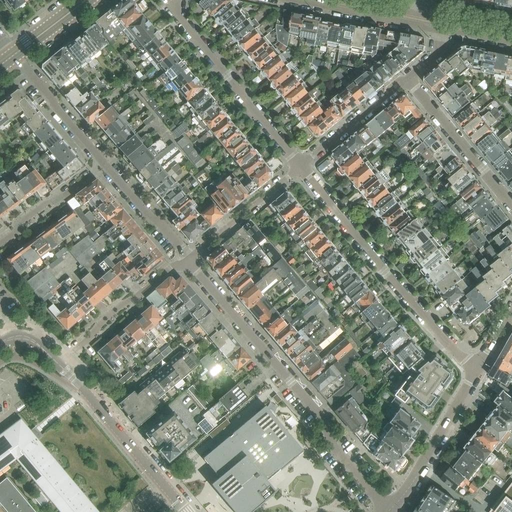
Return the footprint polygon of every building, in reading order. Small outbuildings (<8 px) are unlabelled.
[(24,3),(24,2),(22,0),(3,0),(7,4),(10,4),(14,10),(19,7),(20,7),(23,4),(24,3)] [(125,0),(122,3),(121,2),(95,23),(96,25),(100,30),(103,28),(104,29),(106,28),(133,6),(134,6),(133,6),(134,5),(134,3),(131,0),(125,0)] [(218,0),(194,0),(197,2),(205,13),(207,11),(212,7),(211,5),(218,0)] [(214,16),(233,1),(230,0),(218,0),(211,5),(212,7),(207,11),(212,17),(214,16)] [(510,0),(496,0),(496,4),(495,6),(496,7),(496,8),(503,9),(505,7),(509,8),(510,4),(510,0)] [(239,2),(234,1),(233,1),(214,16),(218,20),(217,23),(219,25),(222,26),(224,24),(240,11),(235,6),(239,2)] [(122,31),(140,16),(133,6),(106,28),(104,29),(103,28),(100,30),(109,41),(122,31)] [(248,19),(251,17),(243,8),(240,11),(224,24),(231,33),(249,19),(248,19)] [(292,13),(284,11),(281,24),(283,25),(282,27),(277,26),(276,28),(278,42),(280,44),(286,47),(288,34),(292,13)] [(290,34),(300,36),(304,17),(300,16),(300,14),(292,13),(288,34),(290,34)] [(146,22),(140,16),(122,31),(132,43),(136,40),(150,28),(150,27),(151,25),(148,22),(146,22)] [(315,45),(320,20),(315,19),(314,17),(308,16),(306,17),(304,17),(300,36),(299,39),(310,41),(309,44),(315,45)] [(255,19),(251,23),(249,19),(231,33),(234,37),(233,39),(236,42),(238,42),(239,42),(256,28),(260,25),(255,19)] [(328,47),(332,22),(325,21),(325,23),(321,22),(321,21),(320,20),(315,45),(328,47)] [(340,24),(332,22),(328,47),(339,50),(341,39),(344,27),(340,26),(340,24)] [(351,27),(350,26),(346,25),(344,26),(344,27),(341,39),(339,50),(351,52),(356,28),(351,27)] [(108,44),(94,26),(85,33),(99,51),(105,58),(110,54),(105,49),(105,50),(103,48),(108,44)] [(369,30),(368,30),(356,27),(356,28),(351,52),(363,55),(369,30)] [(151,28),(150,28),(136,40),(139,44),(136,46),(140,51),(158,36),(151,28)] [(246,52),(264,37),(256,28),(239,42),(239,43),(238,45),(241,49),(244,49),(246,52)] [(376,55),(377,55),(377,53),(379,47),(380,41),(381,32),(377,31),(376,29),(371,28),(369,30),(363,55),(371,56),(373,58),(376,55)] [(381,32),(380,41),(386,42),(399,45),(400,43),(401,34),(382,30),(381,32)] [(74,41),(95,67),(98,64),(98,63),(95,60),(92,57),(99,51),(85,33),(79,38),(78,38),(74,41)] [(424,38),(423,38),(408,35),(408,36),(401,34),(400,43),(399,45),(404,45),(406,48),(424,52),(425,47),(423,47),(425,40),(424,39),(424,38)] [(146,53),(149,57),(164,44),(160,39),(158,36),(140,51),(143,55),(146,53)] [(272,47),(266,40),(264,37),(246,52),(249,55),(249,58),(251,61),(254,61),(272,47)] [(95,67),(74,41),(71,44),(69,44),(64,48),(80,67),(86,61),(89,65),(89,66),(91,69),(93,69),(95,67)] [(386,42),(380,41),(379,47),(395,50),(398,48),(410,63),(411,63),(424,52),(406,48),(404,45),(399,45),(386,42)] [(165,45),(164,44),(149,57),(147,59),(149,57),(153,61),(150,63),(154,68),(172,53),(170,50),(165,45)] [(280,44),(277,48),(284,52),(287,48),(286,47),(280,44)] [(273,47),(272,47),(254,61),(257,64),(257,67),(259,71),(262,70),(281,55),(277,50),(275,50),(273,47)] [(459,51),(456,53),(464,63),(469,70),(472,67),(476,49),(467,47),(463,48),(459,50),(459,51)] [(88,77),(80,67),(64,48),(56,54),(71,70),(74,68),(84,81),(88,77)] [(389,56),(402,71),(410,63),(398,48),(395,50),(389,55),(389,56)] [(477,71),(482,72),(486,53),(486,51),(476,49),(472,67),(478,68),(477,71)] [(494,75),(498,53),(491,52),(489,53),(486,53),(482,72),(494,75)] [(172,53),(154,68),(157,72),(160,69),(164,73),(178,61),(174,56),(174,55),(172,53)] [(464,63),(456,53),(448,60),(447,60),(455,70),(461,77),(469,70),(464,63)] [(505,57),(505,54),(498,53),(494,75),(506,77),(510,57),(505,57)] [(71,70),(56,54),(49,59),(60,72),(67,81),(68,80),(74,75),(71,70)] [(269,80),(289,64),(281,55),(262,70),(262,71),(261,73),(265,77),(267,77),(269,80)] [(305,61),(309,64),(311,65),(312,64),(312,60),(313,56),(308,55),(305,61)] [(393,77),(402,71),(389,56),(384,60),(381,63),(393,77)] [(67,81),(60,72),(49,59),(41,66),(41,70),(50,80),(61,92),(71,84),(68,80),(67,81)] [(132,71),(136,68),(129,60),(126,63),(132,71)] [(312,60),(312,64),(318,68),(319,66),(323,69),(324,63),(312,60)] [(448,77),(449,77),(449,76),(448,75),(455,70),(447,60),(439,66),(439,67),(448,77)] [(178,61),(164,73),(159,77),(163,81),(164,80),(168,85),(186,70),(184,68),(179,62),(178,61)] [(298,71),(291,62),(289,64),(269,80),(272,84),(272,86),(275,89),(277,89),(296,73),(298,71)] [(386,83),(393,77),(381,63),(374,69),(386,83)] [(311,65),(309,64),(316,73),(319,70),(320,70),(311,65)] [(449,77),(448,77),(439,67),(425,78),(425,83),(432,92),(444,82),(447,79),(447,80),(450,78),(449,77)] [(127,76),(131,72),(127,68),(123,71),(127,76)] [(188,73),(186,70),(168,85),(172,89),(175,87),(178,91),(193,79),(188,73)] [(312,81),(322,73),(319,70),(316,73),(310,78),(312,81)] [(376,91),(359,71),(355,74),(359,78),(357,80),(353,75),(351,77),(354,81),(368,98),(376,91)] [(384,85),(376,75),(359,71),(376,91),(384,85)] [(301,79),(297,74),(296,73),(277,89),(276,92),(279,95),(282,95),(285,98),(304,83),(301,79)] [(133,75),(127,80),(131,84),(137,80),(133,75)] [(198,82),(195,79),(193,79),(178,91),(184,97),(183,98),(187,102),(202,91),(198,85),(198,82)] [(453,86),(447,80),(447,79),(444,82),(432,92),(438,99),(453,86)] [(354,81),(350,85),(346,81),(343,83),(360,104),(368,98),(354,81)] [(293,107),(312,92),(304,83),(285,98),(288,102),(287,105),(289,108),(293,107)] [(352,111),(360,104),(343,83),(339,87),(344,93),(340,96),(352,111)] [(85,87),(78,92),(71,84),(61,92),(73,107),(90,93),(88,91),(85,87)] [(446,108),(470,88),(466,84),(459,90),(455,85),(453,86),(438,99),(442,104),(446,108)] [(95,86),(88,91),(90,93),(73,107),(89,125),(94,121),(110,107),(112,106),(110,103),(109,103),(108,102),(102,107),(93,97),(99,91),(100,91),(96,86),(95,86)] [(466,97),(473,92),(470,88),(446,108),(449,112),(453,117),(471,103),(466,97)] [(147,103),(151,99),(143,90),(139,93),(147,103)] [(20,91),(17,91),(15,92),(13,92),(10,94),(10,96),(6,99),(19,116),(22,113),(23,114),(24,113),(22,111),(18,106),(19,105),(18,103),(26,97),(20,91)] [(207,96),(202,91),(187,102),(192,108),(189,111),(192,114),(210,100),(207,96)] [(319,101),(313,93),(312,92),(293,107),(292,111),(294,114),(297,114),(300,117),(319,101)] [(352,111),(340,96),(339,95),(330,102),(334,106),(344,118),(352,111)] [(409,98),(408,97),(403,96),(393,104),(404,117),(405,119),(412,114),(414,116),(408,122),(412,127),(424,117),(417,108),(409,98)] [(25,123),(38,112),(26,97),(18,103),(19,105),(18,106),(22,111),(24,113),(23,114),(24,116),(21,119),(25,123)] [(153,110),(156,108),(158,106),(152,98),(151,99),(147,103),(153,110)] [(0,110),(8,121),(13,117),(14,119),(19,116),(6,99),(5,99),(4,99),(0,102),(0,103),(0,110)] [(210,100),(192,114),(195,117),(194,119),(199,125),(218,109),(212,103),(213,103),(210,100)] [(511,111),(511,109),(511,100),(508,100),(503,103),(511,112),(511,111)] [(307,126),(321,115),(327,110),(319,101),(300,117),(307,126)] [(396,126),(405,119),(404,117),(393,104),(385,112),(388,116),(396,126)] [(481,112),(473,104),(454,119),(462,128),(479,114),(481,112)] [(119,116),(120,115),(112,106),(110,107),(94,121),(102,130),(119,116)] [(331,128),(344,118),(334,106),(327,111),(327,110),(321,115),(331,128)] [(163,122),(166,120),(156,108),(153,110),(163,122)] [(498,112),(499,111),(496,108),(491,113),(489,111),(484,115),(482,113),(480,115),(479,114),(462,128),(469,137),(493,116),(498,112)] [(208,133),(225,118),(218,109),(199,125),(203,130),(205,129),(208,133)] [(0,127),(8,121),(0,110),(0,127)] [(102,130),(110,139),(125,126),(128,124),(122,117),(124,118),(130,112),(129,110),(126,111),(125,111),(120,115),(119,116),(102,130)] [(398,138),(403,134),(396,126),(388,116),(385,112),(384,111),(375,119),(386,132),(390,128),(398,138)] [(27,136),(32,133),(46,121),(38,112),(25,123),(21,126),(20,127),(27,136)] [(496,120),(501,115),(498,112),(493,116),(469,137),(476,146),(492,132),(495,130),(491,126),(497,121),(496,120)] [(151,114),(145,120),(148,124),(154,118),(151,114)] [(321,137),(331,128),(321,115),(307,126),(315,136),(321,137)] [(215,137),(218,140),(234,127),(232,125),(231,125),(228,122),(228,121),(225,118),(208,133),(211,137),(213,135),(215,137)] [(394,144),(399,151),(403,148),(412,141),(431,125),(425,118),(394,144)] [(366,126),(377,139),(379,138),(386,132),(375,119),(366,126)] [(48,151),(61,139),(46,121),(32,133),(48,151)] [(16,130),(20,127),(21,126),(18,122),(13,126),(16,130)] [(177,127),(176,128),(171,132),(177,139),(184,133),(186,135),(190,132),(187,128),(187,126),(186,126),(183,122),(177,127)] [(119,149),(135,135),(134,134),(135,133),(128,124),(125,126),(110,139),(119,149)] [(415,150),(437,132),(435,130),(431,125),(412,141),(415,145),(411,148),(414,151),(415,150)] [(383,146),(377,139),(366,126),(357,134),(367,145),(368,146),(373,143),(378,149),(378,150),(383,146)] [(234,127),(218,140),(225,149),(241,136),(234,127)] [(419,152),(422,155),(442,138),(438,134),(437,132),(415,150),(418,153),(419,152)] [(492,132),(476,146),(484,155),(499,143),(500,142),(492,132)] [(149,139),(145,134),(140,139),(137,136),(136,134),(135,135),(119,149),(120,151),(122,153),(122,158),(128,165),(146,149),(149,147),(146,144),(143,146),(142,145),(149,139)] [(352,138),(362,150),(367,145),(357,134),(352,138)] [(207,138),(207,137),(205,135),(197,142),(200,145),(207,138)] [(232,158),(248,145),(241,136),(225,149),(232,158)] [(182,150),(189,144),(184,137),(177,143),(182,150)] [(12,144),(16,148),(22,143),(18,138),(12,144)] [(137,171),(138,172),(168,147),(160,138),(149,147),(146,149),(128,165),(134,171),(137,171)] [(362,150),(352,138),(340,148),(339,148),(334,153),(333,153),(333,158),(341,167),(351,159),(352,158),(357,153),(358,153),(362,150)] [(423,161),(425,163),(428,161),(447,145),(446,143),(445,143),(442,138),(422,155),(421,155),(425,160),(423,161)] [(59,168),(60,169),(61,170),(77,157),(61,139),(48,151),(61,167),(59,168)] [(492,165),(507,153),(499,143),(484,155),(492,165)] [(184,153),(192,147),(189,144),(182,150),(184,153)] [(240,168),(256,155),(248,145),(232,158),(240,167),(240,168)] [(430,163),(436,159),(439,163),(453,152),(449,147),(447,145),(428,161),(430,163)] [(144,183),(161,168),(157,163),(171,151),(170,151),(168,147),(138,172),(139,173),(138,177),(144,183)] [(187,156),(194,150),(192,147),(184,153),(187,156)] [(403,148),(399,151),(405,158),(409,155),(404,149),(403,148)] [(192,162),(199,156),(194,150),(187,156),(192,162)] [(202,155),(208,163),(212,159),(206,152),(202,155)] [(212,159),(208,163),(211,166),(224,155),(221,152),(212,159)] [(456,156),(453,152),(439,163),(442,166),(436,171),(439,174),(458,158),(456,156)] [(341,167),(338,169),(338,171),(342,176),(343,176),(346,174),(349,177),(369,161),(366,157),(363,160),(357,153),(352,158),(351,159),(341,167)] [(511,157),(511,158),(507,153),(492,165),(500,174),(511,163),(511,157)] [(31,159),(35,162),(40,158),(37,154),(31,159)] [(248,177),(264,164),(256,155),(240,168),(248,177)] [(195,165),(202,159),(199,156),(192,162),(195,165)] [(83,168),(83,165),(77,157),(61,170),(60,169),(56,173),(50,177),(55,183),(58,181),(61,184),(83,168)] [(404,167),(408,164),(402,158),(399,161),(404,167)] [(459,160),(460,160),(458,158),(439,174),(434,178),(437,181),(447,173),(449,176),(463,165),(459,160)] [(197,168),(205,162),(202,159),(195,165),(197,168)] [(359,190),(379,173),(369,161),(349,177),(354,184),(354,186),(357,189),(359,190)] [(507,183),(511,179),(511,163),(500,174),(507,183)] [(175,173),(180,168),(177,164),(166,174),(161,168),(144,183),(149,189),(153,188),(154,190),(164,181),(174,172),(175,173)] [(270,178),(271,172),(264,164),(248,177),(252,183),(251,184),(250,183),(247,185),(248,186),(244,189),(249,195),(270,178)] [(463,165),(449,176),(447,178),(450,182),(437,193),(439,195),(437,197),(439,198),(443,195),(449,190),(450,189),(470,173),(463,165)] [(32,188),(34,191),(44,184),(34,171),(30,174),(24,167),(21,168),(19,170),(32,188)] [(421,178),(425,175),(420,168),(416,171),(421,178)] [(181,174),(182,171),(180,169),(175,173),(174,172),(164,181),(154,190),(162,199),(179,185),(176,182),(175,183),(172,180),(178,176),(181,174)] [(19,183),(15,185),(25,199),(34,191),(32,188),(19,170),(13,175),(19,183)] [(366,198),(386,182),(379,173),(359,190),(362,193),(361,195),(364,198),(366,198)] [(457,197),(460,194),(477,181),(470,173),(450,189),(449,190),(452,194),(453,192),(457,197)] [(418,179),(415,175),(409,181),(411,184),(418,179)] [(425,175),(421,178),(422,179),(426,184),(428,183),(430,181),(426,176),(425,175)] [(58,186),(55,183),(50,177),(45,181),(52,190),(58,186)] [(226,180),(224,181),(221,177),(213,184),(218,190),(233,208),(242,201),(235,192),(226,180)] [(236,179),(233,182),(229,177),(226,180),(235,192),(242,201),(249,195),(244,189),(240,184),(238,181),(236,179)] [(87,201),(104,189),(97,180),(73,198),(80,207),(86,202),(87,201)] [(25,199),(15,185),(12,181),(5,187),(18,204),(25,199)] [(426,184),(432,191),(435,188),(430,181),(428,183),(426,184)] [(459,201),(456,204),(460,209),(483,189),(477,181),(460,194),(463,198),(459,201)] [(374,208),(394,192),(386,182),(366,198),(369,202),(369,205),(372,208),(374,208)] [(5,187),(2,183),(0,183),(0,189),(3,194),(0,196),(0,199),(9,211),(18,204),(5,187)] [(185,186),(182,188),(179,185),(162,199),(170,209),(185,196),(190,192),(185,186)] [(218,190),(214,193),(208,185),(204,189),(225,215),(233,208),(218,190)] [(426,197),(432,192),(428,188),(423,192),(426,197)] [(114,201),(104,189),(87,201),(95,210),(97,208),(98,207),(101,205),(103,207),(105,205),(107,207),(114,201)] [(448,210),(455,219),(471,207),(474,211),(490,197),(483,189),(460,209),(456,204),(448,210)] [(394,192),(374,208),(377,212),(377,214),(379,217),(381,217),(401,201),(398,197),(401,194),(397,190),(394,192)] [(425,203),(434,195),(432,192),(426,197),(422,200),(425,203)] [(294,200),(288,193),(284,193),(268,206),(276,215),(294,200)] [(185,196),(170,209),(177,217),(194,203),(187,195),(185,196)] [(480,218),(496,205),(490,197),(474,211),(459,223),(465,231),(479,219),(480,218)] [(0,217),(9,211),(0,199),(0,217)] [(283,224),(301,209),(294,200),(276,215),(283,224)] [(122,210),(114,201),(107,207),(105,205),(103,207),(101,205),(98,207),(104,214),(97,219),(102,225),(109,220),(122,210)] [(389,227),(409,211),(401,201),(381,217),(382,217),(385,221),(384,223),(387,226),(389,227)] [(180,231),(195,219),(199,216),(195,210),(198,207),(194,203),(177,217),(172,221),(180,231)] [(446,213),(444,210),(439,203),(435,206),(443,215),(446,213)] [(205,220),(210,227),(223,216),(213,204),(200,215),(205,220)] [(503,213),(496,205),(480,218),(479,219),(481,221),(482,220),(486,226),(503,213)] [(83,226),(90,235),(93,233),(94,232),(95,231),(89,223),(89,224),(89,223),(86,220),(83,216),(81,214),(77,209),(73,212),(83,226)] [(291,233),(309,218),(301,209),(283,224),(284,225),(284,226),(285,226),(287,228),(291,233)] [(92,243),(97,248),(103,243),(109,237),(130,219),(122,210),(109,220),(113,225),(92,243)] [(83,226),(73,212),(72,211),(71,211),(61,219),(72,234),(83,226)] [(397,236),(417,220),(409,211),(389,227),(392,230),(392,233),(394,236),(397,236)] [(508,219),(503,213),(486,226),(484,228),(489,234),(490,235),(494,232),(508,221),(508,219)] [(204,232),(210,227),(205,220),(200,215),(199,216),(195,219),(180,231),(188,241),(192,242),(192,241),(204,232)] [(256,225),(260,221),(256,217),(252,220),(256,225)] [(297,244),(317,228),(309,218),(291,233),(292,234),(291,235),(297,243),(296,243),(297,244)] [(62,242),(72,234),(61,219),(51,226),(50,227),(62,242)] [(123,243),(139,229),(130,219),(109,237),(113,241),(118,236),(123,243)] [(405,246),(426,229),(418,219),(417,220),(397,236),(396,239),(399,243),(402,243),(405,246)] [(273,249),(266,240),(250,221),(242,228),(253,241),(256,245),(258,244),(273,263),(280,257),(273,249)] [(457,230),(460,228),(455,222),(452,224),(457,230)] [(498,235),(504,242),(511,235),(511,224),(499,235),(498,235)] [(51,250),(62,242),(50,227),(41,233),(39,235),(51,250)] [(228,255),(232,252),(241,244),(245,248),(253,241),(242,228),(225,241),(226,242),(220,246),(228,255)] [(309,249),(324,237),(317,228),(297,244),(301,249),(305,245),(309,249)] [(123,243),(122,244),(126,249),(121,253),(125,258),(147,239),(139,229),(123,243)] [(410,257),(434,238),(426,229),(405,246),(407,249),(406,252),(410,257)] [(480,250),(489,243),(479,231),(476,234),(475,233),(469,238),(480,250)] [(93,233),(90,235),(88,236),(92,241),(98,236),(94,232),(93,233)] [(40,258),(51,250),(39,235),(37,237),(28,243),(40,258)] [(498,255),(511,272),(511,271),(511,251),(504,242),(498,235),(493,239),(503,252),(498,255)] [(76,245),(68,251),(71,254),(75,259),(80,265),(78,266),(80,268),(82,267),(84,265),(87,262),(96,254),(98,252),(99,252),(99,251),(97,248),(92,243),(88,236),(85,238),(81,241),(79,243),(76,245)] [(306,252),(305,253),(309,257),(312,262),(313,262),(314,260),(331,246),(324,237),(309,249),(305,252),(306,252)] [(417,263),(420,266),(442,248),(434,238),(410,257),(410,258),(414,264),(416,264),(417,263)] [(125,258),(119,262),(123,267),(131,260),(138,253),(142,258),(143,260),(155,249),(147,239),(125,258)] [(469,240),(467,243),(465,245),(472,253),(477,250),(469,240)] [(253,242),(247,247),(252,252),(252,251),(257,247),(253,242)] [(35,262),(40,258),(28,243),(18,251),(29,267),(35,262)] [(103,243),(97,248),(99,251),(106,246),(103,243)] [(206,257),(206,261),(212,268),(228,255),(220,246),(206,257)] [(314,260),(313,262),(316,265),(320,270),(339,255),(338,255),(331,246),(314,260)] [(504,283),(511,276),(511,272),(498,255),(491,246),(486,250),(496,262),(491,265),(504,283)] [(58,259),(66,252),(68,251),(65,247),(55,255),(58,259)] [(238,263),(220,277),(229,287),(248,271),(243,265),(255,255),(260,261),(262,259),(265,257),(257,247),(252,251),(252,252),(244,258),(243,259),(238,263)] [(420,266),(422,270),(421,271),(421,272),(425,278),(426,278),(449,259),(449,258),(449,257),(442,248),(420,266)] [(143,260),(141,261),(143,264),(137,270),(143,276),(162,260),(162,256),(155,249),(143,260)] [(18,275),(29,267),(18,251),(7,259),(18,275)] [(66,252),(58,259),(50,265),(48,266),(51,270),(62,261),(61,261),(69,255),(66,252)] [(233,253),(232,252),(228,255),(212,268),(212,269),(220,278),(220,277),(238,263),(243,259),(244,258),(241,255),(237,258),(233,253)] [(107,258),(103,262),(121,283),(130,275),(127,271),(123,267),(119,262),(112,254),(107,258)] [(329,278),(346,264),(339,255),(320,270),(324,276),(326,274),(329,278)] [(266,256),(265,257),(262,259),(268,266),(273,264),(266,256)] [(290,265),(294,261),(290,256),(286,260),(290,265)] [(247,309),(262,296),(281,279),(292,270),(282,259),(256,281),(256,280),(236,297),(247,309)] [(456,267),(449,259),(426,278),(425,278),(425,279),(429,284),(432,283),(435,286),(457,268),(456,267)] [(488,273),(484,276),(497,293),(507,286),(504,283),(491,265),(486,259),(485,259),(482,262),(481,263),(488,273)] [(92,272),(94,270),(87,262),(84,265),(82,267),(84,265),(88,270),(90,269),(92,272)] [(112,290),(121,283),(103,262),(98,266),(105,274),(101,277),(112,290)] [(336,287),(353,273),(346,264),(329,278),(332,281),(330,283),(334,288),(336,287)] [(294,270),(297,274),(303,269),(300,266),(294,270)] [(79,271),(85,277),(103,298),(112,290),(101,277),(96,281),(84,267),(79,271)] [(497,293),(484,276),(476,267),(471,271),(481,284),(476,288),(490,304),(499,296),(497,293)] [(440,297),(442,297),(456,285),(457,284),(459,283),(463,280),(465,278),(457,268),(435,286),(438,290),(436,293),(440,297)] [(59,285),(46,270),(45,269),(41,272),(41,271),(40,272),(36,275),(31,279),(26,283),(40,300),(41,299),(50,292),(59,285)] [(289,288),(299,280),(292,270),(281,279),(288,287),(289,288)] [(236,297),(256,280),(248,271),(229,287),(229,288),(228,288),(236,297)] [(343,297),(361,282),(353,273),(336,287),(343,297)] [(26,283),(31,279),(28,275),(22,279),(26,283)] [(82,293),(94,306),(103,298),(85,277),(80,281),(87,289),(82,293)] [(168,279),(146,298),(152,305),(157,311),(167,302),(163,298),(170,292),(174,296),(186,285),(180,278),(175,283),(172,279),(168,279)] [(16,290),(22,285),(18,280),(12,284),(16,290)] [(299,280),(289,288),(298,299),(309,290),(299,280)] [(317,288),(316,286),(311,280),(306,284),(313,291),(317,288)] [(492,307),(490,304),(476,288),(471,290),(463,280),(459,283),(457,284),(465,295),(474,306),(482,315),(492,307)] [(350,306),(368,291),(361,282),(343,297),(350,306)] [(456,285),(442,297),(443,296),(446,300),(445,301),(450,307),(459,301),(465,295),(457,284),(456,285)] [(53,296),(62,288),(59,285),(50,292),(53,296)] [(175,311),(194,294),(186,285),(174,296),(174,297),(170,300),(173,304),(170,306),(175,311)] [(71,289),(66,293),(84,314),(94,306),(82,293),(77,287),(72,291),(71,289)] [(320,294),(324,291),(320,287),(318,288),(317,288),(313,291),(320,300),(323,298),(320,294)] [(359,314),(376,300),(368,291),(350,306),(355,313),(357,312),(359,314)] [(44,303),(53,296),(50,292),(41,299),(44,303)] [(76,322),(84,314),(66,293),(62,297),(69,305),(64,309),(76,322)] [(202,303),(194,294),(175,311),(179,316),(182,320),(202,303)] [(474,306),(465,295),(459,301),(450,307),(455,314),(465,306),(469,310),(474,306)] [(268,304),(262,296),(247,309),(253,316),(257,321),(258,321),(272,309),(268,304)] [(332,307),(324,298),(324,297),(323,298),(320,300),(329,310),(332,307)] [(366,323),(383,309),(376,300),(359,314),(362,317),(360,319),(365,324),(366,323)] [(280,347),(325,309),(318,301),(289,325),(288,324),(286,326),(272,338),(280,347)] [(187,332),(210,313),(202,303),(182,320),(179,323),(187,332)] [(64,309),(59,313),(53,305),(48,309),(66,330),(76,322),(64,309)] [(152,305),(148,308),(160,322),(158,324),(164,331),(170,326),(165,320),(157,311),(152,305)] [(482,315),(474,306),(469,310),(465,306),(455,314),(464,325),(465,324),(469,325),(482,315)] [(264,329),(272,338),(286,326),(288,324),(291,321),(291,320),(291,319),(291,318),(290,317),(289,316),(286,315),(291,311),(289,307),(278,316),(264,328),(264,329)] [(160,322),(148,308),(141,313),(142,314),(153,327),(158,324),(160,322)] [(277,315),(272,309),(258,321),(264,328),(278,316),(277,315)] [(294,351),(332,318),(325,309),(280,347),(288,356),(294,351)] [(339,316),(340,315),(335,309),(331,313),(336,318),(339,316)] [(366,323),(374,332),(383,324),(391,318),(383,309),(366,323)] [(216,320),(210,313),(187,332),(194,340),(196,337),(200,342),(204,337),(220,324),(218,322),(218,323),(216,320)] [(150,330),(153,327),(142,314),(133,321),(151,342),(156,338),(150,330)] [(344,321),(339,316),(336,318),(341,324),(344,321)] [(167,317),(165,320),(170,326),(172,329),(175,326),(167,317)] [(322,351),(318,346),(340,327),(332,318),(294,351),(288,356),(296,366),(304,375),(320,361),(316,356),(322,351)] [(383,324),(374,332),(378,337),(380,335),(384,340),(398,327),(391,318),(383,324)] [(146,346),(151,342),(133,321),(124,329),(136,342),(140,339),(146,346)] [(226,332),(220,324),(204,337),(205,338),(215,350),(230,337),(226,332)] [(350,337),(353,334),(346,325),(343,328),(350,337)] [(377,345),(388,358),(393,354),(409,339),(403,332),(404,331),(401,327),(400,328),(398,327),(384,340),(377,345)] [(131,346),(136,342),(124,329),(115,337),(133,358),(138,354),(131,346)] [(358,346),(361,343),(353,334),(350,337),(358,346)] [(128,362),(133,358),(115,337),(106,345),(118,358),(121,355),(128,362)] [(234,341),(233,341),(230,337),(215,350),(217,352),(216,352),(213,349),(209,353),(211,355),(210,357),(208,354),(199,361),(209,373),(224,360),(225,361),(240,347),(234,341)] [(331,366),(352,348),(355,345),(349,338),(346,341),(344,339),(341,342),(320,361),(304,375),(311,384),(328,369),(331,366)] [(387,358),(377,368),(389,386),(386,390),(394,395),(398,399),(404,403),(408,397),(427,412),(438,398),(448,385),(446,384),(453,375),(444,368),(445,366),(433,357),(431,354),(428,352),(424,356),(421,352),(416,348),(409,339),(397,349),(388,358),(387,358)] [(118,358),(106,345),(106,344),(97,352),(115,373),(120,369),(113,362),(118,358)] [(169,347),(161,353),(164,357),(172,351),(169,347)] [(235,373),(250,359),(240,347),(225,361),(235,373)] [(371,351),(367,347),(362,351),(366,355),(371,351)] [(331,366),(311,384),(319,393),(339,376),(345,370),(360,357),(352,348),(331,366)] [(157,356),(157,355),(160,353),(156,349),(148,356),(149,358),(151,360),(152,359),(157,356)] [(500,358),(511,365),(511,353),(505,349),(500,358)] [(190,373),(198,366),(184,350),(180,354),(182,355),(180,356),(178,354),(176,356),(190,373)] [(191,353),(189,355),(197,365),(200,363),(191,353)] [(182,379),(190,373),(176,356),(173,359),(175,361),(173,362),(172,361),(168,364),(182,379)] [(511,365),(500,358),(495,367),(511,376),(511,365)] [(174,386),(182,379),(168,364),(165,367),(166,368),(164,369),(163,367),(160,370),(174,386)] [(511,376),(495,367),(490,376),(505,385),(508,381),(511,383),(511,376)] [(166,393),(174,386),(160,370),(157,372),(159,374),(158,375),(157,374),(153,377),(166,393)] [(339,376),(319,393),(326,401),(346,384),(353,379),(345,370),(339,376)] [(147,380),(145,383),(158,399),(166,393),(153,377),(149,380),(150,381),(149,382),(147,380)] [(346,384),(326,401),(330,406),(353,386),(355,381),(353,379),(346,384)] [(198,382),(193,386),(199,392),(203,388),(198,382)] [(158,399),(145,383),(139,387),(142,391),(137,395),(134,392),(124,400),(143,423),(155,413),(153,410),(157,407),(154,403),(158,399)] [(361,394),(364,391),(358,385),(356,387),(355,387),(348,393),(359,405),(362,402),(364,403),(367,401),(361,394)] [(193,386),(188,390),(205,411),(210,407),(193,386)] [(246,398),(236,387),(202,416),(205,419),(209,423),(211,421),(210,420),(214,417),(218,422),(246,398)] [(511,398),(511,397),(507,395),(505,392),(504,392),(495,403),(500,406),(511,416),(511,398)] [(273,398),(272,399),(277,405),(281,401),(276,395),(273,398)] [(209,405),(214,402),(209,396),(204,400),(209,405)] [(404,403),(395,397),(389,406),(392,409),(390,412),(394,415),(388,423),(413,441),(419,434),(416,431),(420,425),(414,421),(415,420),(411,418),(408,416),(413,410),(405,404),(404,403)] [(351,399),(335,412),(355,435),(366,425),(370,421),(351,399)] [(137,428),(143,423),(124,400),(119,404),(120,405),(122,403),(124,406),(121,408),(128,417),(131,414),(134,417),(131,420),(137,428)] [(229,437),(203,459),(217,476),(218,475),(220,477),(211,485),(233,511),(252,511),(276,492),(266,481),(280,470),(280,471),(303,452),(265,406),(232,435),(232,436),(230,438),(229,437)] [(494,414),(491,418),(511,434),(511,416),(500,406),(494,414)] [(163,420),(146,434),(146,435),(157,448),(159,447),(161,450),(160,451),(168,461),(168,462),(179,453),(187,446),(195,439),(173,412),(163,420)] [(482,428),(504,446),(510,438),(511,439),(511,434),(491,418),(482,428)] [(21,419),(0,434),(0,468),(7,465),(14,457),(16,456),(17,457),(22,467),(30,472),(34,482),(42,486),(46,496),(54,500),(58,510),(61,511),(98,511),(33,434),(21,419)] [(205,419),(198,425),(205,434),(206,435),(213,429),(209,423),(205,419)] [(226,419),(220,424),(224,429),(230,424),(226,419)] [(384,443),(402,456),(407,449),(409,451),(412,451),(416,446),(415,443),(413,441),(388,423),(382,430),(380,429),(379,430),(377,433),(376,434),(375,435),(379,439),(384,443)] [(220,424),(214,429),(218,434),(224,429),(220,424)] [(373,456),(394,472),(398,467),(400,469),(403,468),(407,464),(406,461),(404,459),(402,456),(384,443),(379,439),(375,435),(366,425),(355,435),(373,456)] [(498,453),(504,446),(482,428),(474,438),(492,453),(495,450),(498,453)] [(218,434),(214,429),(208,434),(212,439),(218,434)] [(465,449),(465,450),(484,464),(490,469),(498,458),(492,453),(474,438),(472,441),(465,449)] [(465,450),(451,467),(468,480),(470,481),(484,464),(465,450)] [(456,492),(465,480),(450,468),(450,469),(446,469),(439,478),(456,492)] [(182,471),(176,476),(180,481),(186,476),(182,471)] [(33,511),(6,478),(0,483),(0,504),(6,511),(33,511)] [(475,482),(470,488),(476,493),(481,487),(475,482)] [(511,511),(511,485),(490,511),(511,511)] [(449,511),(456,501),(440,491),(433,486),(426,497),(448,511),(449,511)] [(424,511),(448,511),(426,497),(419,508),(424,511)]
